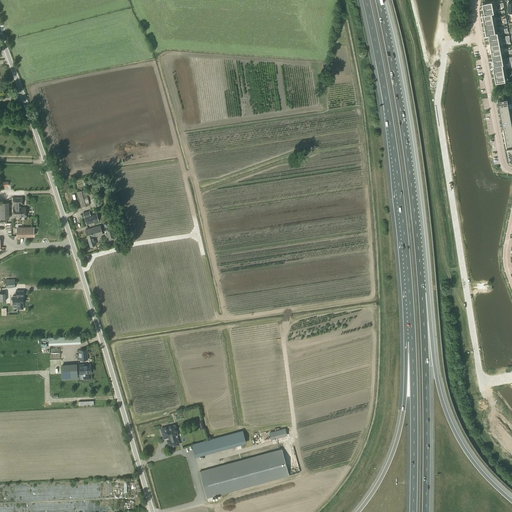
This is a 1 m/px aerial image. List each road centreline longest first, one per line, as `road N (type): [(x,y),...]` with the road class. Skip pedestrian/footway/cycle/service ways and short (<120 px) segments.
road 1 (unclassified): [(152,511),(0,36)]
road 2 (residential): [(477,363),(437,105),(446,45),(475,41)]
road 3 (motorway): [(366,0),(401,208),(412,341)]
road 4 (motorway): [(421,293),(378,0)]
road 5 (motorway): [(511,500),(472,461),(445,413),(421,293)]
road 6 (motorway): [(425,511),(421,293)]
road 7 (motorway): [(412,341),(391,454),(358,511)]
road 8 (motorway): [(412,341),(413,511)]
road 9 (residential): [(475,41),(498,169),(511,172)]
road 10 (track): [(282,338),(294,433),(271,443)]
